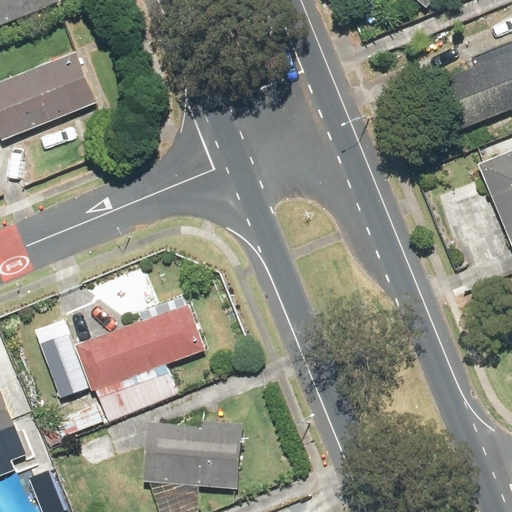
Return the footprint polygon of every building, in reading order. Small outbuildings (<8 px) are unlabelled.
[(0,0),(0,28),(58,5),(55,0),(0,0)] [(407,0),(424,14),(435,0),(407,0)] [(511,54),(428,89),(449,140),(511,114),(511,54)] [(0,86),(0,144),(96,107),(75,56),(0,86)] [(511,153),(475,169),(511,255),(511,153)] [(187,307),(72,348),(89,394),(204,353),(187,307)] [(74,354),(43,364),(56,405),(87,396),(74,354)] [(0,398),(0,446),(16,440),(0,398)] [(111,422),(104,402),(56,420),(63,439),(111,422)] [(141,426),(137,484),(235,491),(240,426),(199,423),(199,430),(141,426)] [(111,431),(76,445),(95,491),(130,477),(111,431)] [(56,459),(1,482),(12,511),(40,511),(73,499),(56,459)]
